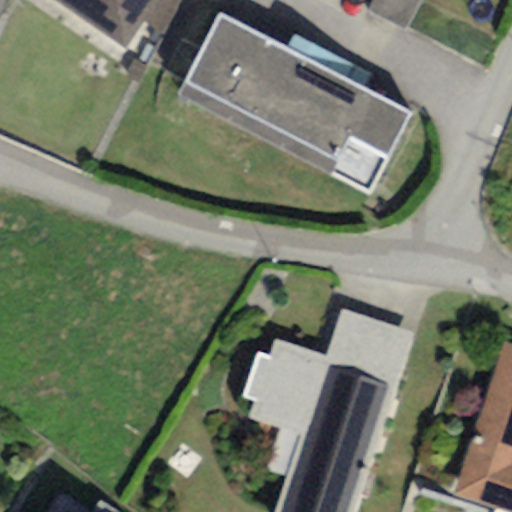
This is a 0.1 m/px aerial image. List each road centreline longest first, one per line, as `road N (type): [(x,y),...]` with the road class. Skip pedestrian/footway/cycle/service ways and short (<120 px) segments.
road 1 (residential): [(427,274),(187,231),(0,168)]
road 2 (residential): [(511,66),(427,274)]
